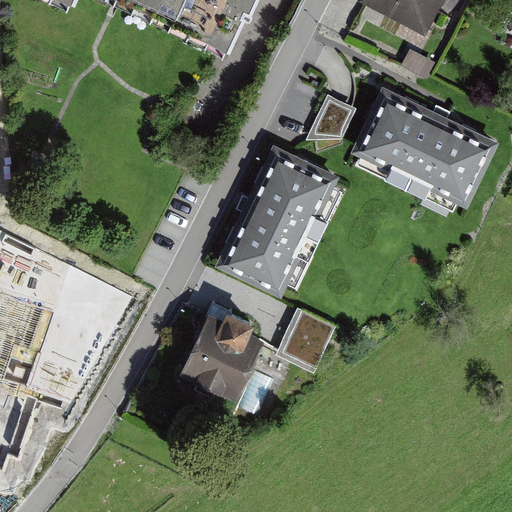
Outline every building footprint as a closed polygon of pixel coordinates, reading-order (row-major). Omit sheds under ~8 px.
[(252,20),(262,0),(53,0),(77,11),(81,0),(112,0),(231,56),(246,23),(244,22),(247,17),(252,20)] [(360,0),(360,2),(426,37),(445,0),(360,0)] [(405,59),(427,72),(435,58),(413,45),(405,59)] [(353,154),(468,210),(500,144),(385,88),(353,154)] [(357,110),(329,95),(307,140),(343,140),(357,110)] [(340,178),(275,147),(216,268),(282,300),(340,178)] [(337,327),(299,309),(276,357),(315,375),(337,327)] [(237,405),(266,344),(251,337),(255,329),(228,315),(224,324),(209,317),(180,377),(237,405)]
